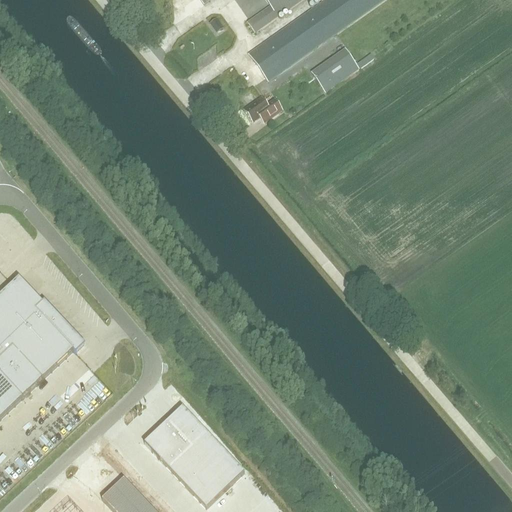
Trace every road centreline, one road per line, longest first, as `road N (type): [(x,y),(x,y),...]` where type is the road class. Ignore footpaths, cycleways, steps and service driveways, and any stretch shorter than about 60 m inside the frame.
road 1 (unclassified): [(511,481),(104,0)]
road 2 (unclassified): [(9,511),(148,380),(152,360),(145,341),(0,184)]
